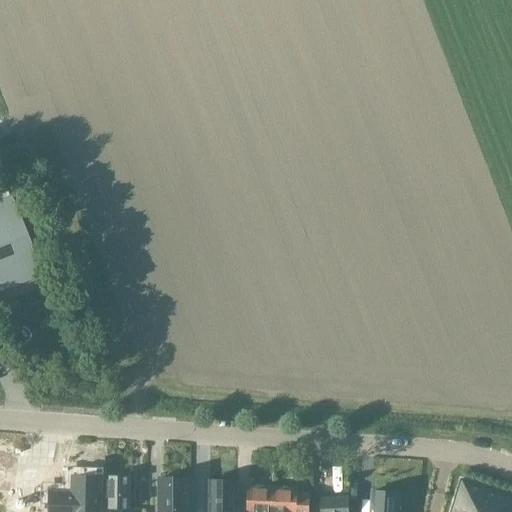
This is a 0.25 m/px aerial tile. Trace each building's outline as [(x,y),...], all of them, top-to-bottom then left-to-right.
[(0,290),(40,275),(10,196),(7,189),(2,191),(5,198),(0,199),(0,290)] [(74,490),(57,490),(56,511),(102,511),(102,477),(74,477),(74,490)] [(106,511),(121,511),(122,510),(130,510),(130,478),(107,477),(106,511)] [(188,511),(188,479),(159,479),(159,511),(188,511)] [(511,511),(511,495),(461,480),(450,511),(511,511)] [(210,481),(209,481),(209,511),(237,511),(237,481),(210,481)] [(248,486),(247,511),(272,511),(272,506),(273,487),(248,486)] [(272,506),(272,511),(308,511),(309,501),(303,501),(303,494),(297,493),(297,488),(273,487),(272,506)] [(398,511),(400,492),(372,490),(370,511),(398,511)] [(320,511),(348,511),(348,497),(320,498),(320,511)]
